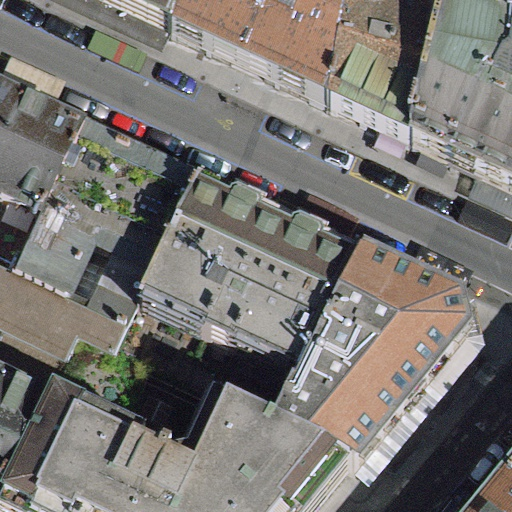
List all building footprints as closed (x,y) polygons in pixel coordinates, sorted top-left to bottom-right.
[(86,0),(110,11),(174,41),(182,0),(86,0)] [(330,115),(353,5),(353,0),(182,0),(174,41),(259,81),(330,115)] [(443,29),(446,0),(353,0),(353,5),(443,29)] [(511,0),(446,0),(443,29),(511,39),(511,0)] [(411,154),(443,29),(353,5),(330,115),(371,134),(411,154)] [(511,39),(443,29),(411,154),(495,193),(511,200),(511,39)] [(0,207),(18,217),(43,227),(87,144),(34,120),(0,104),(0,207)] [(143,171),(87,144),(43,227),(14,288),(129,345),(140,322),(199,198),(143,171)] [(300,396),(358,273),(275,233),(199,198),(140,322),(300,396)] [(9,240),(0,236),(0,280),(14,288),(43,227),(18,217),(9,240)] [(460,319),(358,273),(300,396),(276,442),(342,474),(356,479),(415,409),(466,348),(460,319)] [(0,352),(64,384),(79,352),(118,369),(129,345),(14,288),(0,280),(0,352)] [(300,396),(140,322),(129,345),(118,369),(147,383),(211,412),(276,442),(300,396)] [(122,435),(147,383),(118,369),(79,352),(64,384),(55,405),(122,435)] [(211,412),(147,383),(122,435),(146,447),(137,465),(159,476),(164,466),(175,471),(185,467),(211,412)] [(0,511),(4,511),(49,416),(0,392),(0,511)] [(276,442),(211,412),(185,467),(175,471),(164,466),(159,476),(137,465),(146,447),(122,435),(55,405),(49,416),(4,511),(311,511),(342,474),(276,442)] [(511,511),(511,496),(502,508),(499,511),(511,511)]
